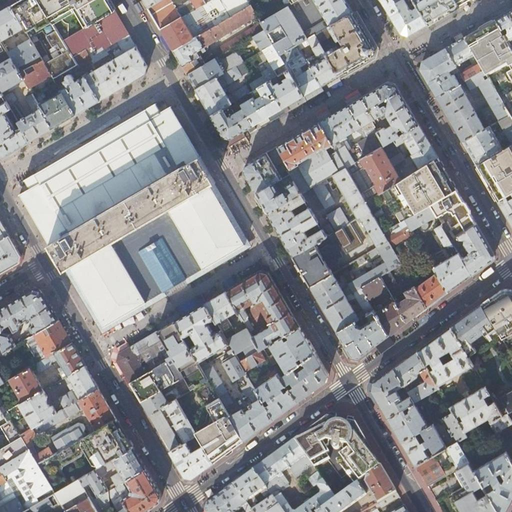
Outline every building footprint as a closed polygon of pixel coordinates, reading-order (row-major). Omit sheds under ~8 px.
[(21,0),(11,6),(24,28),(30,39),(40,56),(43,60),(51,74),(54,79),(57,78),(78,65),(74,57),(64,41),(57,30),(50,18),(39,0),(21,0)] [(39,0),(50,18),(62,12),(60,8),(71,1),(70,0),(39,0)] [(115,12),(108,0),(70,0),(71,1),(81,17),(87,27),(87,28),(115,12)] [(155,21),(160,30),(202,6),(206,4),(203,0),(160,0),(147,8),(155,21)] [(250,5),(247,0),(219,0),(225,10),(229,17),(250,5)] [(300,0),(294,4),(260,23),(264,29),(273,44),(280,55),(298,45),(307,39),(314,35),(339,76),(372,57),(375,49),(355,15),(346,0),(300,0)] [(408,36),(428,24),(413,0),(400,0),(399,1),(397,0),(380,0),(400,34),(408,36)] [(413,0),(428,24),(459,6),(454,0),(413,0)] [(256,16),(250,5),(229,17),(173,51),(176,57),(187,74),(197,68),(258,32),(264,29),(260,23),(260,22),(215,49),(203,62),(198,51),(201,50),(202,53),(206,51),(205,50),(208,49),(207,46),(256,16)] [(0,12),(0,38),(2,42),(24,28),(11,6),(0,12)] [(229,17),(225,10),(211,18),(209,19),(202,6),(160,30),(168,43),(173,51),(229,17)] [(511,9),(495,20),(511,49),(511,9)] [(87,27),(64,41),(74,57),(100,42),(105,49),(109,47),(117,42),(129,36),(115,12),(87,28),(87,27)] [(81,17),(57,30),(64,41),(87,27),(81,17)] [(479,29),(493,21),(492,19),(485,23),(478,27),(479,29)] [(511,49),(495,20),(493,21),(479,29),(478,30),(464,38),(483,70),(489,82),(497,77),(499,81),(504,78),(506,80),(511,82),(511,92),(507,96),(511,102),(511,101),(511,49)] [(273,44),(264,29),(258,32),(267,47),(273,44)] [(310,67),(322,86),(339,76),(314,35),(307,39),(317,55),(320,56),(322,55),(324,59),(310,67)] [(136,47),(129,36),(117,42),(122,51),(114,55),(116,58),(136,47)] [(465,81),(483,70),(464,38),(455,43),(446,49),(457,67),(458,69),(463,66),(462,62),(468,58),(474,67),(461,75),(462,77),(465,81)] [(30,39),(8,52),(11,58),(18,69),(40,56),(30,39)] [(100,42),(74,57),(78,65),(79,67),(92,60),(93,63),(108,55),(105,49),(100,42)] [(280,55),(273,44),(267,47),(263,50),(278,76),(289,70),(280,55)] [(298,45),(280,55),(289,70),(304,96),(322,86),(310,67),(298,45)] [(148,67),(136,47),(116,58),(112,61),(76,81),(73,75),(69,74),(66,75),(66,79),(66,80),(63,82),(67,87),(61,91),(62,92),(76,116),(146,75),(148,67)] [(460,84),(465,81),(462,77),(457,80),(454,75),(440,83),(438,79),(444,75),(445,77),(448,75),(447,73),(457,67),(446,49),(423,62),(421,69),(438,98),(460,84)] [(197,68),(187,74),(193,85),(196,90),(235,66),(244,61),(237,51),(200,73),(197,68)] [(11,58),(0,64),(0,92),(1,94),(24,80),(20,73),(18,69),(11,58)] [(51,74),(43,60),(20,73),(24,80),(29,87),(51,74)] [(235,66),(196,90),(205,105),(211,116),(233,103),(239,100),(245,96),(250,93),(246,86),(227,97),(222,87),(241,76),(235,66)] [(289,70),(278,76),(277,77),(279,80),(286,76),(287,77),(280,82),(282,84),(280,85),(276,78),(268,83),(283,109),(304,96),(289,70)] [(509,115),(489,82),(483,70),(465,81),(470,90),(478,85),(499,121),(509,115)] [(256,90),(265,84),(262,79),(250,86),(254,91),(256,90)] [(283,109),(268,83),(265,84),(256,90),(257,93),(255,94),(257,98),(254,99),(253,97),(248,100),(241,104),(243,106),(254,125),(283,109)] [(384,144),(418,126),(408,106),(395,85),(387,83),(349,106),(361,127),(364,133),(375,127),(373,124),(375,123),(373,120),(383,115),(389,127),(386,129),(385,127),(383,128),(377,132),(384,144)] [(486,129),(460,84),(438,98),(452,122),(463,142),(486,129)] [(0,115),(10,109),(3,97),(1,94),(0,92),(0,115)] [(30,143),(54,129),(35,97),(33,94),(28,97),(27,100),(34,113),(26,117),(18,105),(17,100),(12,92),(3,97),(10,109),(14,115),(21,128),(30,143)] [(63,123),(76,116),(62,92),(44,102),(40,94),(35,97),(54,129),(63,123)] [(248,100),(245,96),(239,100),(241,104),(248,100)] [(100,137),(24,181),(24,182),(26,181),(30,189),(20,195),(19,195),(20,197),(21,196),(49,245),(48,245),(49,247),(50,246),(65,272),(66,272),(66,271),(70,268),(97,314),(93,317),(96,322),(95,323),(101,320),(105,327),(147,302),(146,301),(145,302),(111,244),(169,210),(203,268),(202,269),(203,269),(246,245),(242,238),(246,235),(245,235),(241,230),(237,232),(211,186),(214,184),(215,185),(216,184),(208,170),(205,164),(201,158),(202,157),(201,156),(200,157),(172,108),(172,107),(172,106),(171,107),(161,112),(157,104),(158,104),(158,103),(100,137)] [(233,103),(211,116),(219,129),(224,137),(231,139),(254,125),(243,106),(237,110),(236,113),(235,114),(231,107),(234,105),(233,103)] [(346,168),(384,144),(377,132),(375,127),(364,133),(367,137),(354,145),(356,147),(350,151),(345,144),(342,146),(339,143),(347,138),(346,136),(361,127),(349,106),(336,112),(319,122),(333,145),(336,151),(346,168)] [(0,156),(5,158),(30,143),(21,128),(16,131),(8,119),(14,115),(10,109),(0,115),(0,156)] [(511,120),(509,115),(499,121),(486,129),(463,142),(471,154),(476,164),(511,144),(511,143),(511,120)] [(333,175),(346,168),(336,151),(329,155),(326,149),(333,145),(319,122),(278,147),(291,169),(288,170),(290,175),(291,175),(294,180),(295,181),(302,193),(308,190),(308,189),(324,180),(333,175)] [(346,168),(365,201),(383,191),(438,158),(429,142),(418,126),(384,144),(346,168)] [(488,184),(499,203),(511,194),(511,144),(476,164),(488,184)] [(244,172),(257,194),(290,175),(288,170),(291,169),(278,147),(247,165),(244,172)] [(448,175),(438,158),(383,191),(401,222),(406,219),(430,205),(456,189),(448,175)] [(365,201),(346,168),(333,175),(358,218),(359,217),(371,210),(365,201)] [(264,206),(268,213),(302,193),(295,181),(294,180),(291,175),(290,175),(257,194),(264,206)] [(308,189),(308,190),(321,211),(335,203),(324,184),(328,182),(327,179),(324,180),(308,189)] [(246,235),(216,184),(215,185),(214,184),(211,186),(237,232),(241,230),(245,235),(246,235)] [(467,207),(456,189),(430,205),(437,216),(439,220),(442,218),(440,215),(448,210),(452,216),(455,214),(460,221),(451,227),(447,221),(442,224),(451,240),(476,223),(467,207)] [(288,247),(293,256),(315,243),(328,236),(324,230),(323,229),(322,229),(321,229),(308,237),(308,236),(308,234),(308,233),(307,232),(306,231),(305,231),(305,230),(308,228),(311,233),(322,226),(319,221),(311,208),(310,208),(296,216),(296,215),(295,213),(295,212),(307,204),(306,202),(307,201),(302,193),(268,213),(288,247)] [(511,194),(499,203),(511,225),(511,194)] [(437,216),(430,205),(406,219),(412,230),(422,225),(423,226),(423,227),(424,227),(426,228),(427,227),(428,226),(428,225),(428,223),(427,222),(437,216)] [(328,215),(337,230),(349,223),(340,208),(328,215)] [(147,302),(203,269),(202,269),(203,268),(169,210),(111,244),(145,302),(146,301),(147,302)] [(384,232),(371,210),(359,217),(377,247),(388,241),(384,232)] [(406,219),(401,222),(399,223),(401,225),(392,231),(390,228),(384,232),(388,241),(392,247),(414,233),(412,230),(406,219)] [(16,249),(0,220),(0,274),(19,263),(20,255),(16,249)] [(363,244),(350,223),(349,223),(337,230),(334,232),(329,235),(328,235),(332,242),(337,240),(345,254),(363,244)] [(493,253),(476,223),(451,240),(454,244),(460,240),(464,240),(463,244),(466,247),(461,250),(460,248),(457,250),(472,275),(492,260),(493,253)] [(325,227),(329,235),(334,232),(330,224),(325,227)] [(454,244),(451,240),(442,224),(435,228),(445,246),(447,246),(453,255),(433,267),(434,268),(448,292),(472,275),(457,250),(454,244)] [(392,247),(388,241),(377,247),(368,252),(371,258),(380,251),(385,260),(384,261),(386,263),(387,263),(389,266),(384,268),(382,264),(348,283),(353,292),(361,287),(381,276),(388,272),(402,264),(392,247)] [(304,275),(311,286),(332,274),(333,273),(327,263),(336,258),(341,255),(335,244),(331,247),(329,245),(327,245),(319,249),(315,243),(293,256),(304,275)] [(427,243),(421,246),(425,253),(431,250),(427,243)] [(65,272),(95,323),(96,322),(93,317),(97,314),(70,268),(66,271),(66,272),(65,272)] [(427,307),(448,292),(434,268),(429,272),(433,276),(416,288),(427,307)] [(261,271),(226,291),(238,310),(239,313),(248,328),(250,332),(254,330),(247,318),(248,316),(245,311),(246,308),(251,305),(252,307),(255,306),(254,303),(256,302),(256,298),(259,299),(258,304),(270,324),(270,327),(253,336),(261,349),(263,348),(270,344),(277,340),(275,337),(283,333),(285,335),(300,326),(287,304),(269,273),(261,271)] [(407,322),(427,307),(416,288),(411,280),(398,288),(388,272),(381,276),(388,289),(393,298),(404,292),(407,297),(398,301),(397,298),(394,300),(407,322)] [(319,300),(324,309),(346,297),(332,274),(311,286),(319,300)] [(389,335),(407,322),(394,300),(384,308),(382,304),(377,307),(372,299),(388,289),(381,276),(361,287),(374,310),(389,335)] [(332,323),(337,332),(356,321),(367,314),(374,310),(361,287),(353,292),(346,297),(324,309),(332,323)] [(12,301),(0,308),(0,341),(0,342),(6,352),(16,345),(9,334),(9,332),(6,327),(9,325),(12,330),(14,332),(19,330),(20,324),(25,321),(24,319),(28,317),(30,318),(31,318),(32,321),(34,324),(31,326),(31,327),(28,329),(31,333),(34,335),(59,320),(42,291),(34,289),(12,301)] [(500,335),(511,356),(511,289),(508,289),(506,289),(504,289),(500,291),(497,294),(483,303),(482,304),(500,335)] [(238,310),(226,291),(216,297),(205,303),(214,319),(217,323),(221,331),(229,344),(232,349),(236,356),(243,351),(247,358),(261,349),(253,336),(250,332),(248,328),(246,329),(237,334),(227,317),(232,314),(238,310)] [(189,312),(175,321),(199,362),(229,344),(221,331),(214,333),(208,323),(214,319),(205,303),(189,312)] [(494,339),(500,335),(482,304),(467,315),(451,327),(473,365),(485,386),(503,416),(507,413),(511,410),(511,390),(497,399),(496,398),(500,395),(499,391),(477,351),(472,341),(489,330),(494,339)] [(359,357),(389,335),(374,310),(367,314),(370,318),(369,322),(364,325),(363,323),(361,324),(362,326),(358,325),(356,321),(337,332),(351,355),(359,357)] [(34,335),(48,357),(72,343),(67,334),(59,320),(34,335)] [(199,362),(175,321),(163,327),(157,331),(169,352),(165,354),(169,361),(168,361),(170,365),(175,362),(183,377),(191,391),(193,390),(209,380),(202,367),(199,362)] [(309,342),(300,326),(285,335),(277,340),(270,344),(275,353),(268,357),(273,365),(280,361),(287,374),(293,369),(299,365),(296,361),(301,358),(303,362),(315,353),(309,342)] [(473,365),(451,327),(436,338),(418,351),(438,385),(473,365)] [(130,383),(168,361),(169,361),(165,354),(169,352),(157,331),(130,347),(119,354),(117,361),(117,362),(130,383)] [(24,341),(30,351),(36,347),(30,337),(29,337),(25,340),(24,341)] [(0,385),(8,381),(7,378),(3,380),(0,375),(0,341),(0,342),(0,341),(0,385)] [(38,363),(33,366),(34,368),(36,367),(38,371),(42,372),(51,366),(52,363),(58,359),(63,366),(58,369),(61,373),(60,374),(63,379),(65,378),(85,366),(81,358),(72,343),(48,357),(38,363)] [(119,354),(130,347),(129,345),(117,351),(115,361),(116,363),(117,362),(117,361),(119,354)] [(247,358),(240,362),(245,372),(266,359),(262,352),(265,351),(263,348),(261,349),(247,358)] [(236,356),(232,349),(228,352),(230,356),(222,361),(234,382),(237,380),(247,398),(250,396),(254,402),(247,407),(249,410),(244,413),(242,409),(242,410),(239,406),(242,404),(240,400),(234,404),(227,392),(228,391),(213,366),(212,367),(209,363),(202,367),(209,380),(245,440),(274,419),(256,389),(254,385),(251,382),(245,372),(240,362),(236,356)] [(439,387),(438,385),(418,351),(408,358),(394,369),(403,385),(404,386),(417,376),(417,373),(420,371),(426,381),(407,392),(410,396),(413,402),(414,402),(439,387)] [(328,374),(315,353),(303,362),(306,366),(297,373),(293,369),(287,374),(281,378),(298,402),(326,381),(328,374)] [(137,394),(141,401),(160,390),(154,380),(167,372),(174,383),(175,382),(183,377),(175,362),(170,365),(168,361),(130,383),(137,394)] [(450,406),(485,386),(473,365),(438,385),(439,387),(450,406)] [(94,380),(85,366),(65,378),(72,391),(58,399),(64,409),(99,388),(94,380)] [(9,380),(23,403),(44,390),(31,367),(9,380)] [(274,419),(298,402),(281,378),(276,369),(266,377),(268,380),(256,389),(274,419)] [(403,385),(394,369),(373,384),(373,387),(372,391),(379,402),(388,418),(413,402),(410,396),(402,400),(396,390),(403,385)] [(183,377),(175,382),(183,395),(191,391),(183,377)] [(245,440),(209,380),(193,390),(209,416),(205,423),(194,430),(197,436),(200,440),(214,463),(245,440)] [(491,422),(503,416),(485,386),(450,406),(453,411),(465,432),(489,418),(491,422)] [(38,464),(53,455),(49,448),(39,454),(34,446),(36,445),(34,442),(34,441),(34,440),(34,439),(35,439),(35,438),(35,437),(36,437),(36,436),(37,436),(38,436),(37,435),(64,418),(65,419),(83,408),(93,424),(88,427),(91,433),(116,418),(109,406),(99,388),(64,409),(57,413),(21,434),(25,441),(30,449),(34,457),(38,464)] [(23,403),(8,412),(12,419),(21,434),(57,413),(54,407),(52,406),(51,406),(46,399),(48,398),(47,395),(44,390),(23,403)] [(146,410),(149,415),(176,400),(182,396),(180,393),(174,396),(174,395),(171,394),(164,397),(160,390),(141,401),(146,410)] [(168,447),(170,452),(180,446),(175,439),(176,437),(161,412),(167,409),(176,424),(173,425),(184,444),(188,441),(197,436),(194,430),(176,400),(149,415),(168,447)] [(0,420),(4,418),(7,423),(12,419),(8,412),(4,405),(2,407),(0,402),(0,420)] [(393,427),(402,442),(433,423),(432,420),(426,423),(414,402),(413,402),(388,418),(393,427)] [(454,435),(458,442),(467,436),(465,432),(453,411),(440,419),(442,422),(445,420),(450,428),(447,429),(452,437),(454,435)] [(511,460),(511,461),(511,462),(511,421),(507,413),(503,416),(491,422),(490,423),(495,433),(509,425),(511,430),(511,460)] [(295,441),(315,468),(329,458),(326,453),(328,451),(325,446),(327,444),(328,440),(332,441),(332,442),(332,443),(332,444),(333,445),(334,446),(335,447),(336,447),(337,447),(338,447),(339,446),(340,446),(340,445),(341,445),(341,444),(341,443),(345,444),(343,449),(345,451),(340,455),(342,457),(338,461),(355,485),(358,483),(368,476),(381,466),(354,419),(350,418),(348,424),(346,423),(344,422),(342,421),(340,420),(338,421),(336,421),(337,415),(332,414),(317,424),(311,429),(295,441)] [(124,430),(116,418),(91,433),(86,435),(78,440),(75,442),(59,451),(54,454),(53,455),(38,464),(56,493),(69,485),(62,474),(58,473),(56,471),(57,467),(60,466),(64,467),(92,450),(96,457),(93,459),(98,468),(133,447),(127,437),(122,436),(120,432),(124,430)] [(0,467),(30,449),(25,441),(21,434),(12,419),(7,423),(1,426),(11,444),(0,450),(0,467)] [(408,453),(416,466),(442,451),(446,449),(447,448),(444,442),(445,441),(444,438),(442,439),(433,423),(402,442),(408,453)] [(52,438),(59,451),(75,442),(78,440),(86,435),(84,431),(86,430),(83,424),(78,424),(71,427),(73,431),(70,432),(68,429),(67,429),(52,438)] [(193,478),(214,463),(200,440),(193,444),(195,447),(193,448),(194,451),(192,452),(188,445),(190,444),(188,441),(184,444),(180,446),(170,452),(185,477),(193,478)] [(318,511),(336,499),(315,468),(295,441),(276,454),(254,470),(272,495),(289,483),(282,473),(288,468),(296,478),(303,473),(314,487),(317,485),(321,490),(321,493),(311,500),(310,500),(305,504),(306,504),(296,511),(293,511),(280,493),(274,498),(279,504),(284,511),(318,511)] [(420,473),(428,486),(455,470),(469,462),(458,442),(447,448),(446,449),(457,466),(454,466),(452,468),(442,451),(416,466),(420,473)] [(98,468),(79,479),(83,486),(89,483),(98,497),(108,491),(104,483),(105,483),(101,477),(106,474),(107,472),(117,466),(120,472),(111,477),(116,486),(118,485),(126,480),(146,469),(142,461),(133,447),(98,468)] [(34,457),(30,449),(0,467),(0,511),(23,511),(56,493),(38,464),(34,457)] [(506,451),(474,470),(480,481),(483,486),(491,481),(495,487),(487,492),(498,511),(504,511),(511,498),(511,462),(511,461),(506,451)] [(469,462),(455,470),(464,485),(452,493),(458,502),(456,507),(459,511),(498,511),(487,492),(483,486),(480,481),(474,470),(469,462)] [(391,482),(381,466),(368,476),(365,481),(378,503),(397,492),(391,482)] [(118,492),(130,511),(147,511),(160,503),(161,495),(156,486),(146,469),(126,480),(131,488),(130,496),(129,496),(127,492),(123,494),(118,485),(116,486),(115,487),(118,492)] [(272,495),(254,470),(245,477),(234,485),(250,507),(257,502),(255,499),(258,498),(256,495),(261,492),(264,497),(267,495),(271,497),(252,511),(266,511),(279,504),(274,498),(272,495)] [(69,485),(56,493),(67,511),(98,511),(92,501),(83,486),(79,479),(69,485)] [(353,487),(336,499),(318,511),(343,511),(366,496),(358,483),(355,485),(353,487)] [(252,511),(250,507),(234,485),(207,504),(205,511),(284,511),(279,504),(266,511),(252,511)] [(92,501),(98,511),(130,511),(118,492),(112,495),(115,500),(112,502),(118,511),(112,511),(113,511),(110,506),(108,491),(98,497),(92,501)] [(398,495),(397,492),(378,503),(381,507),(381,509),(400,498),(398,495)] [(67,511),(56,493),(23,511),(67,511)]
